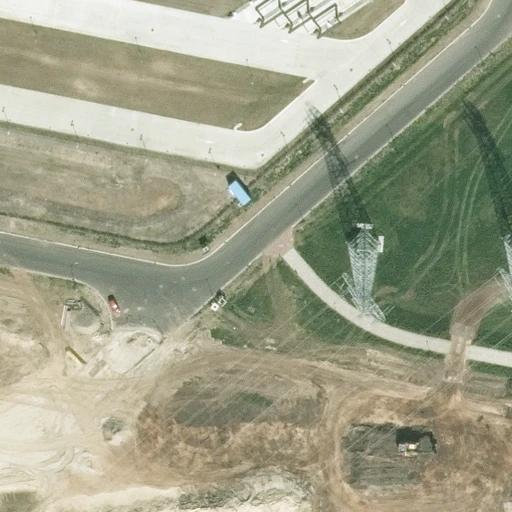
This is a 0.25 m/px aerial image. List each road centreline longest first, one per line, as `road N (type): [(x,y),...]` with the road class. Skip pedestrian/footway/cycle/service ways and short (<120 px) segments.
road 1 (unclassified): [(201,285),(495,24),(508,0)]
road 2 (unclassified): [(0,435),(22,433),(61,409),(201,285)]
road 3 (unclassified): [(0,245),(201,285)]
